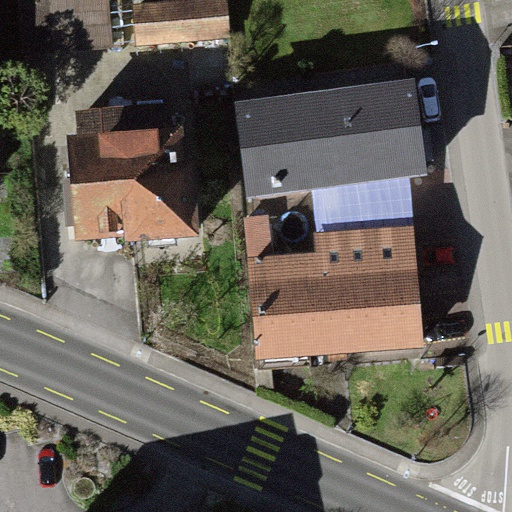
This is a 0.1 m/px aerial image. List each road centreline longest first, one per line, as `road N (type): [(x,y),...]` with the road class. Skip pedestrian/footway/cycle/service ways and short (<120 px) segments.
road 1 (residential): [(455,0),(505,329),(511,450)]
road 2 (primary): [(406,511),(0,345)]
